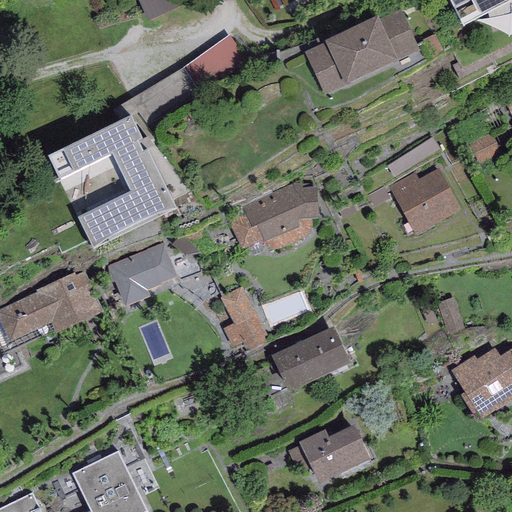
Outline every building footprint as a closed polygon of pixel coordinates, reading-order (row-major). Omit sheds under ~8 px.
[(177,0),(143,0),(149,17),(180,8),(177,0)] [(332,0),(275,0),(285,22),(332,0)] [(450,0),(462,24),(508,0),(450,0)] [(377,13),(324,37),(326,41),(303,51),(324,95),(349,83),(348,81),(391,61),(392,63),(420,49),(400,6),(378,16),(377,13)] [(231,34),(192,66),(212,89),(250,57),(231,34)] [(47,152),(92,246),(176,206),(131,112),(47,152)] [(415,172),(389,186),(415,234),(461,209),(439,168),(418,179),(415,172)] [(291,184),(241,208),(247,216),(230,223),(242,247),(261,238),(265,244),(268,246),(271,248),(274,249),(277,249),(305,236),(310,232),(312,229),(311,217),(318,216),(316,181),(291,184)] [(368,195),(374,206),(389,198),(383,187),(368,195)] [(163,243),(109,264),(125,304),(149,294),(147,289),(161,283),(160,282),(176,276),(163,243)] [(37,292),(0,308),(0,321),(9,341),(50,323),(54,331),(102,310),(84,271),(75,275),(73,272),(36,289),(37,292)] [(222,297),(242,340),(249,337),(254,347),(275,337),(249,284),(222,297)] [(270,353),(287,389),(350,360),(333,324),(270,353)] [(474,355),(451,369),(462,388),(460,393),(477,419),(511,398),(511,347),(499,354),(494,347),(476,358),(474,355)] [(324,428),(299,440),(301,444),(287,451),(297,471),(310,465),(318,481),(370,456),(354,422),(327,435),(324,428)] [(118,449),(72,472),(91,511),(142,511),(148,510),(118,449)] [(41,511),(32,493),(0,508),(0,511),(41,511)]
